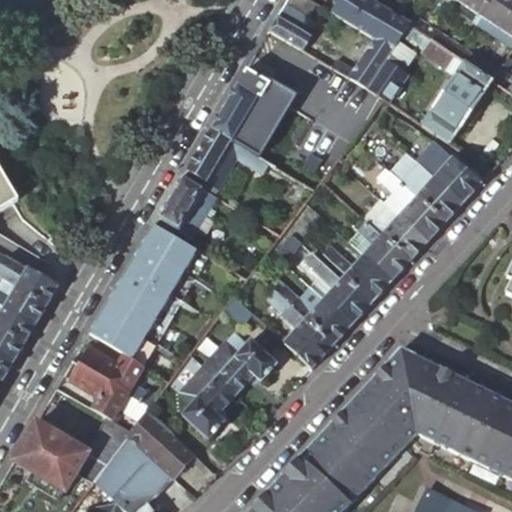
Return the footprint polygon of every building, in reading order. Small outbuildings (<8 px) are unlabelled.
[(303,0),(287,0),(285,4),(308,18),(315,7),(303,0)] [(342,0),(332,17),(372,41),(392,53),(400,40),(407,29),(408,27),(409,26),(370,3),(372,0),(342,0)] [(456,0),(452,6),(458,10),(461,6),(476,16),(486,0),(456,0)] [(486,0),(476,16),(478,17),(489,0),(486,0)] [(493,0),(489,0),(478,17),(480,19),(493,0)] [(511,10),(511,0),(493,0),(480,19),(499,31),(511,10)] [(267,35),(286,45),(302,55),(311,39),(300,32),(308,18),(285,4),(267,35)] [(511,10),(499,31),(511,40),(511,10)] [(414,18),(409,26),(408,27),(429,41),(435,32),(414,18)] [(475,27),(494,39),(499,31),(480,19),(475,27)] [(408,27),(407,29),(429,43),(429,41),(408,27)] [(400,40),(422,54),(429,43),(407,29),(400,40)] [(494,39),(511,51),(511,40),(499,31),(494,39)] [(429,41),(429,43),(452,56),(458,47),(435,32),(429,41)] [(311,39),(302,55),(330,71),(335,62),(339,57),(323,48),(326,44),(315,38),(314,40),(311,39)] [(330,71),(366,92),(385,63),(392,53),(372,41),(353,72),(335,62),(330,71)] [(420,128),(449,147),(491,84),(492,82),(474,70),(452,56),(429,43),(422,54),(454,77),(420,128)] [(479,61),(458,47),(452,56),(474,70),(479,61)] [(492,82),(491,84),(502,92),(510,83),(501,77),(511,61),(508,58),(498,73),(492,82)] [(474,70),(492,82),(498,73),(479,61),(474,70)] [(366,92),(382,103),(388,106),(407,78),(385,63),(366,92)] [(244,73),(209,132),(257,161),(290,100),(259,81),(244,73)] [(209,132),(184,173),(218,193),(236,162),(263,176),(268,167),(257,161),(209,132)] [(425,172),(463,204),(474,192),(480,185),(438,148),(432,144),(425,151),(435,160),(425,172)] [(397,181),(444,224),(456,212),(463,204),(425,172),(414,162),(397,181)] [(299,165),(290,180),(313,194),(321,184),(324,179),(299,165)] [(0,211),(16,202),(0,173),(0,211)] [(393,195),(383,205),(427,244),(439,231),(444,224),(397,181),(390,175),(381,184),(393,195)] [(181,179),(156,220),(191,241),(216,200),(181,179)] [(359,204),(351,212),(362,222),(408,264),(419,252),(427,244),(383,205),(377,211),(375,209),(370,213),(359,204)] [(318,218),(310,211),(294,231),(303,239),(318,218)] [(408,264),(362,222),(354,230),(372,247),(363,258),(391,283),(401,272),(408,264)] [(193,282),(207,259),(180,244),(152,227),(139,250),(193,282)] [(288,238),(273,258),(284,267),(300,246),(294,239),(288,238)] [(344,278),(373,303),(382,293),(391,283),(363,258),(352,269),(330,249),(322,257),(344,278)] [(193,282),(139,250),(125,273),(180,304),(193,282)] [(0,278),(4,280),(16,288),(28,269),(15,262),(0,252),(0,278)] [(309,289),(351,327),(362,315),(368,309),(340,282),(312,257),(305,264),(318,278),(309,289)] [(48,307),(60,287),(28,269),(16,288),(48,307)] [(180,304),(125,273),(113,293),(168,325),(180,304)] [(37,326),(48,307),(16,288),(4,280),(0,278),(0,284),(1,285),(0,285),(0,290),(11,297),(5,307),(37,326)] [(340,282),(368,309),(373,303),(344,278),(340,282)] [(277,282),(270,290),(274,293),(334,347),(344,335),(351,327),(309,289),(298,301),(277,282)] [(113,293),(101,314),(155,346),(168,325),(113,293)] [(294,333),(283,345),(311,372),(325,357),(334,347),(274,293),(265,302),(276,312),(275,314),(294,333)] [(234,299),(226,309),(244,326),(253,317),(234,299)] [(0,328),(26,344),(37,326),(5,307),(0,314),(0,328)] [(109,350),(141,369),(155,346),(101,314),(87,336),(107,348),(109,350)] [(0,354),(15,363),(26,344),(0,328),(0,354)] [(233,336),(202,369),(235,399),(253,379),(259,385),(275,368),(249,344),(245,348),(233,336)] [(89,351),(79,369),(149,410),(152,406),(143,400),(146,396),(133,387),(143,370),(141,369),(109,350),(107,348),(101,358),(89,351)] [(345,511),(416,437),(511,484),(511,408),(401,353),(252,511),(345,511)] [(0,380),(3,382),(15,363),(0,354),(0,380)] [(96,401),(90,412),(105,420),(116,427),(123,415),(119,412),(123,406),(135,413),(138,408),(147,413),(149,410),(79,369),(69,385),(96,401)] [(235,399),(202,369),(178,395),(191,407),(181,418),(208,442),(223,425),(217,419),(235,399)] [(143,400),(152,406),(155,402),(168,385),(156,378),(146,396),(143,400)] [(152,406),(149,410),(147,413),(165,431),(176,419),(155,402),(152,406)] [(130,435),(92,485),(116,505),(82,511),(150,511),(148,509),(194,457),(165,431),(147,413),(137,426),(130,435)] [(84,455),(35,425),(12,464),(64,495),(75,477),(92,485),(130,435),(121,429),(116,427),(105,420),(84,455)] [(121,429),(130,435),(137,426),(127,420),(121,429)]
